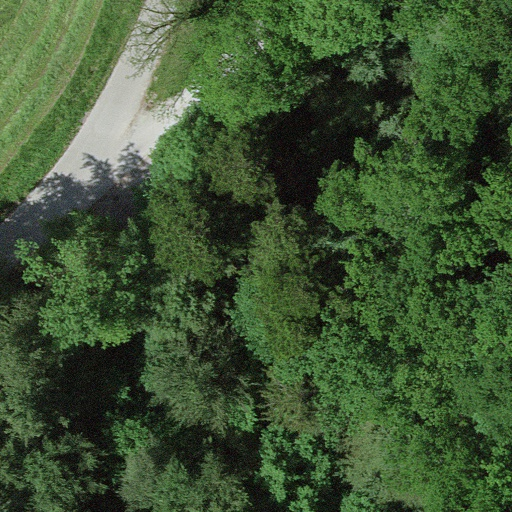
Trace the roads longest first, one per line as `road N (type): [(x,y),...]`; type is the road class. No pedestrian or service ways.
road 1 (unclassified): [(179,0),(146,79),(101,151),(0,257)]
road 2 (track): [(101,151),(128,152),(173,130),(304,0)]
